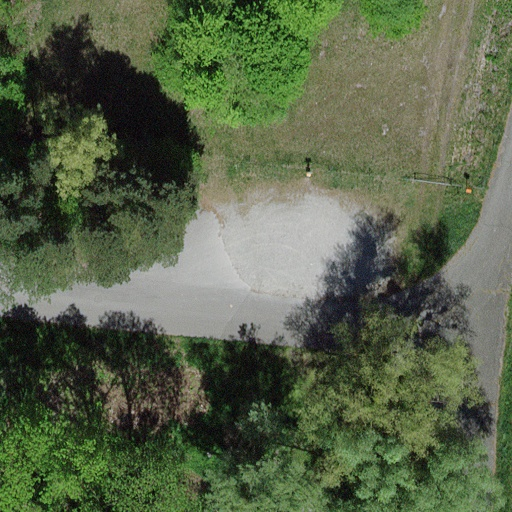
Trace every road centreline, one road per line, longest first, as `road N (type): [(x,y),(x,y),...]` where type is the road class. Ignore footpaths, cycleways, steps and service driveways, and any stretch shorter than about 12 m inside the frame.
road 1 (track): [(0,281),(489,329)]
road 2 (track): [(482,511),(489,329),(511,243)]
